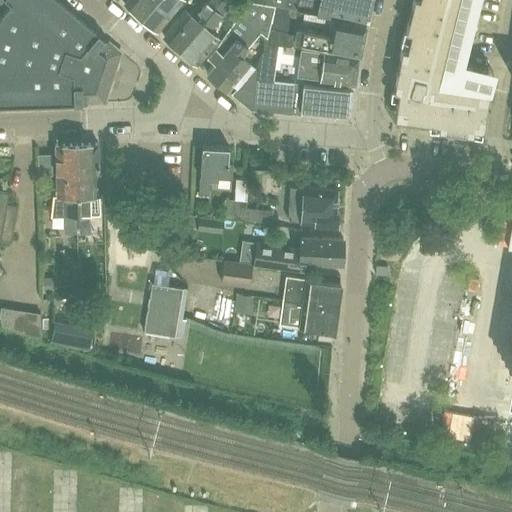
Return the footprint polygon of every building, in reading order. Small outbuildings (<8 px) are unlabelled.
[(2,0),(4,0),(8,3),(6,5),(3,10),(0,14),(0,105),(104,102),(121,52),(60,0),(0,0),(0,2),(0,3),(2,0)] [(125,0),(124,2),(141,16),(153,1),(154,0),(125,0)] [(158,30),(182,0),(154,0),(153,1),(141,16),(158,30)] [(180,49),(221,0),(209,0),(197,15),(197,18),(186,9),(164,35),(180,49)] [(210,27),(229,5),(223,0),(221,0),(180,49),(196,63),(219,37),(207,27),(210,27)] [(253,0),(297,7),(298,5),(314,8),(314,7),(330,10),(330,9),(367,18),(370,0),(253,0)] [(413,0),(402,47),(393,89),(399,90),(396,111),(401,117),(439,123),(438,128),(483,134),(489,89),(493,71),(466,65),(461,53),(474,0),(413,0)] [(241,55),(255,39),(260,33),(266,38),(274,6),(247,2),(227,30),(236,37),(207,72),(227,88),(232,82),(237,87),(254,66),(241,55)] [(289,46),(291,40),(360,53),(365,23),(332,17),(330,32),(293,25),(296,10),(274,6),(266,44),(289,46)] [(266,44),(262,53),(278,55),(279,45),(266,44)] [(301,76),(355,83),(359,57),(305,49),(301,76)] [(262,53),(258,77),(274,78),(278,55),(262,53)] [(256,78),(253,109),(335,118),(335,117),(339,117),(339,113),(347,113),(348,105),(352,106),(352,102),(353,102),(355,88),(303,83),(303,82),(256,78)] [(77,227),(80,227),(77,142),(56,143),(57,193),(53,193),(51,216),(76,215),(77,227)] [(90,193),(100,193),(98,142),(77,142),(80,227),(83,227),(82,214),(90,214),(90,193)] [(229,146),(202,144),(199,193),(209,193),(210,177),(232,178),(233,162),(228,162),(229,146)] [(12,240),(18,204),(6,202),(9,188),(0,186),(0,238),(12,240)] [(291,186),(289,218),(301,219),(301,220),(336,223),(337,209),(336,209),(338,188),(303,186),(303,187),(291,186)] [(226,199),(224,217),(235,218),(244,219),(244,220),(271,223),(273,210),(246,207),(247,200),(235,199),(226,199)] [(225,218),(190,214),(189,226),(197,227),(197,229),(223,232),(225,218)] [(304,270),(305,261),(312,262),(342,264),(343,237),(300,235),(300,247),(257,242),(254,263),(289,268),(304,270)] [(251,285),(254,264),(226,260),(223,282),(251,285)] [(77,291),(76,275),(50,276),(51,292),(77,291)] [(306,278),(307,277),(286,275),(282,300),(302,302),(337,307),(341,283),(306,278)] [(176,334),(176,332),(183,285),(152,281),(145,329),(176,334)] [(240,294),(238,307),(251,309),(253,296),(240,294)] [(299,326),(334,331),(337,307),(302,302),(282,300),(279,323),(299,326)] [(14,309),(1,307),(0,314),(0,325),(11,328),(14,309)] [(51,343),(70,347),(74,325),(55,322),(51,343)]
